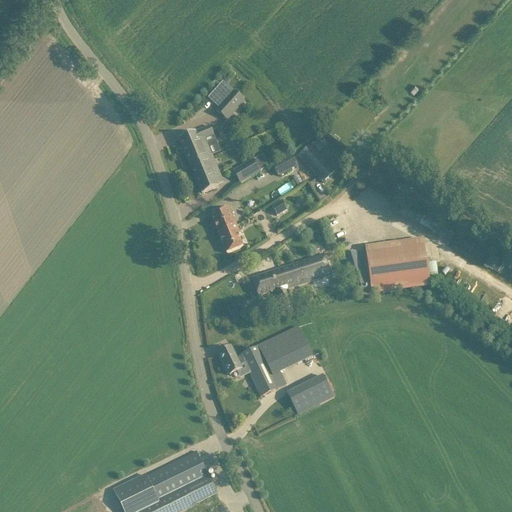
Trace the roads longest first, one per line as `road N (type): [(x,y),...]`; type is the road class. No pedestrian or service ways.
road 1 (unclassified): [(259,511),(210,413),(172,211),(148,132),(55,0)]
road 2 (track): [(511,241),(369,165)]
